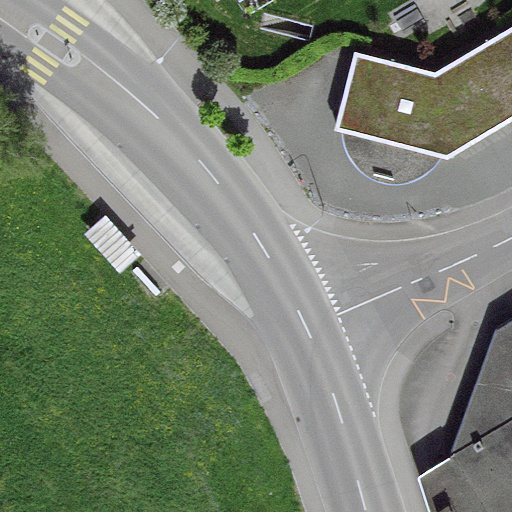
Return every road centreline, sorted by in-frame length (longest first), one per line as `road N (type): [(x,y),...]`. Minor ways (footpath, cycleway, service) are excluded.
road 1 (tertiary): [(310,335),(248,225),(194,159),(0,5)]
road 2 (residential): [(310,335),(511,233)]
road 3 (tertiary): [(368,511),(342,412),(310,335)]
